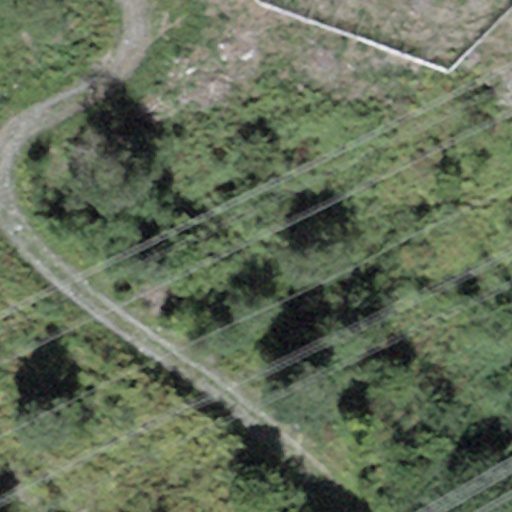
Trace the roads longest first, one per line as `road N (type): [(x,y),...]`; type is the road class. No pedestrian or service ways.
road 1 (track): [(0,187),(22,239),(355,511)]
road 2 (track): [(125,0),(138,47),(107,81),(31,115),(0,160)]
